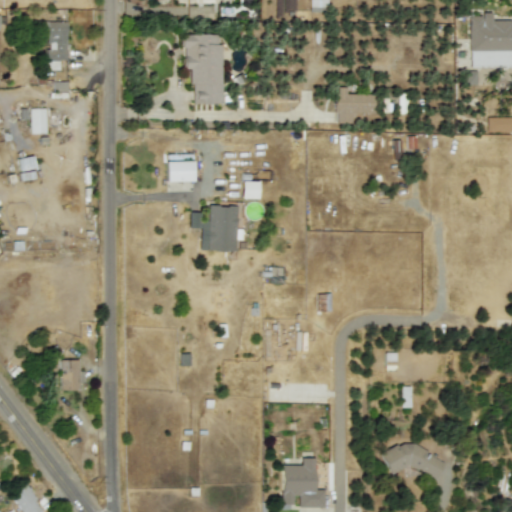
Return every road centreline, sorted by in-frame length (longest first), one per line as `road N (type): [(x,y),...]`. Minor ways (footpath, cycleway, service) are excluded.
road 1 (residential): [(113,0),(114,511)]
road 2 (tertiary): [(81,511),(0,400)]
